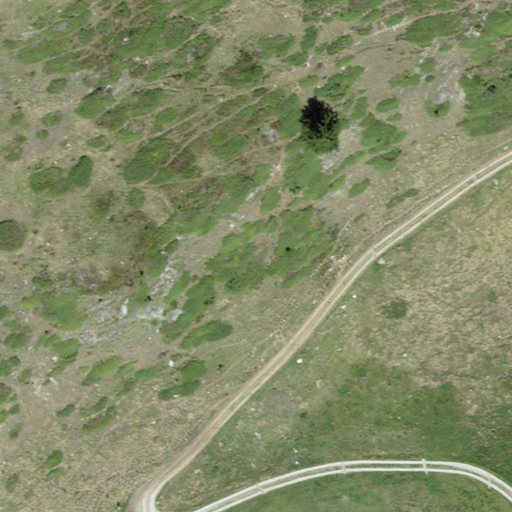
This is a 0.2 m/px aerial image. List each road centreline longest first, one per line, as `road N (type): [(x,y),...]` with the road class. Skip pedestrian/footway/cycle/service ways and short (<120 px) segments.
road 1 (track): [(141,511),(142,496),(420,202),(511,147)]
road 2 (track): [(511,494),(485,474),(450,465),(337,465),(268,482),(209,511)]
